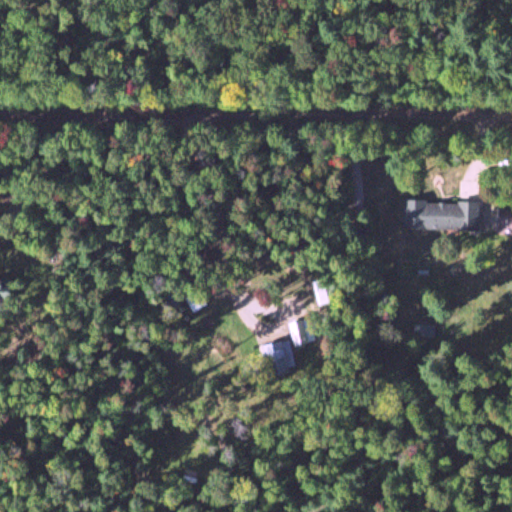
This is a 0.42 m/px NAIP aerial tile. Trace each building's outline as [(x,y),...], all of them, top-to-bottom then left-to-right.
[(478,201),(402,201),(402,229),(478,230),(478,201)] [(183,296),(193,313),(207,304),(197,288),(183,296)] [(196,337),(199,329),(184,323),(181,332),(196,337)] [(435,326),(414,326),(414,342),(435,342),(435,326)] [(282,341),(264,344),(268,371),(286,368),(282,341)]
